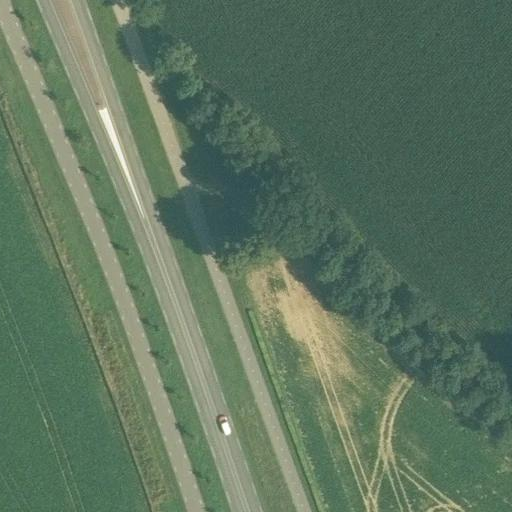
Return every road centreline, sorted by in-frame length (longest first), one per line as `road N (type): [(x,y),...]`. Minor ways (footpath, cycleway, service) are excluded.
road 1 (unclassified): [(0,3),(84,201),(198,511)]
road 2 (primary): [(61,0),(245,511)]
road 3 (track): [(511,455),(413,375),(244,192),(221,186),(189,197)]
